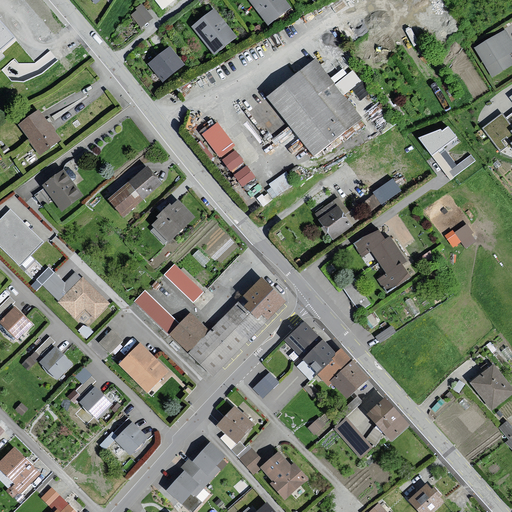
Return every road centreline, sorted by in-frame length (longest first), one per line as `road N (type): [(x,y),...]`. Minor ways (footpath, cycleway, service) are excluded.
road 1 (residential): [(111,62),(312,298)]
road 2 (residential): [(312,298),(503,511)]
road 3 (residential): [(218,396),(14,199)]
road 4 (residential): [(0,264),(176,440)]
road 5 (residential): [(356,505),(235,378)]
road 6 (residential): [(0,413),(98,511)]
road 7 (residential): [(279,511),(196,419)]
